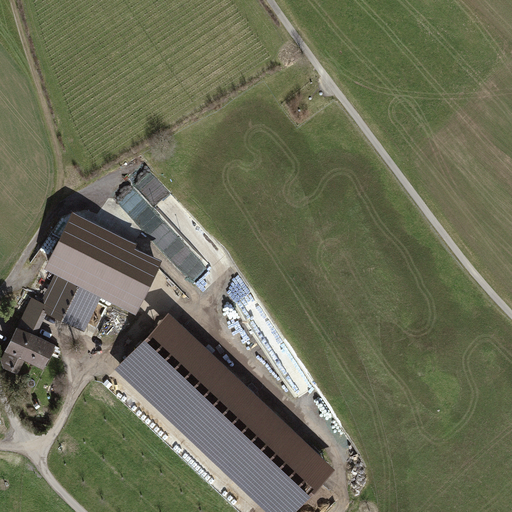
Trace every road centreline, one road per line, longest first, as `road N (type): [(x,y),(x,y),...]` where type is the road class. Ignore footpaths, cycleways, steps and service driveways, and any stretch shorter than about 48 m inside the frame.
road 1 (unclassified): [(270,0),(511,314)]
road 2 (track): [(0,289),(56,203),(59,158),(14,0)]
road 3 (residential): [(82,511),(33,457),(0,386)]
